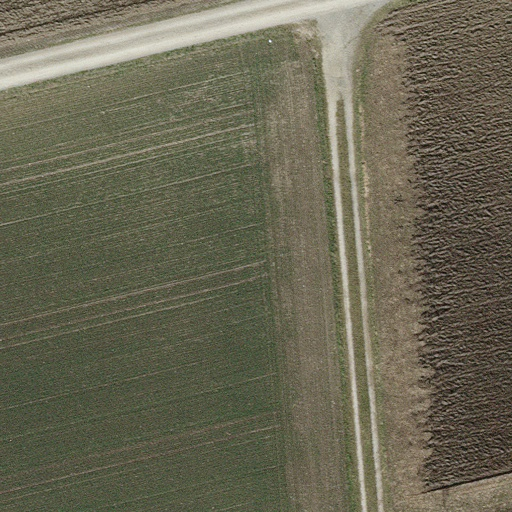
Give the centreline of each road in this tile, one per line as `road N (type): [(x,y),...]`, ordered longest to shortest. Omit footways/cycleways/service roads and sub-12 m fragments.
road 1 (track): [(379,511),(339,0)]
road 2 (track): [(319,0),(0,74)]
